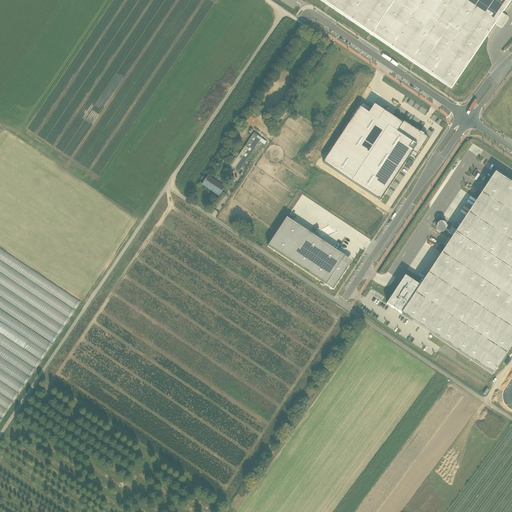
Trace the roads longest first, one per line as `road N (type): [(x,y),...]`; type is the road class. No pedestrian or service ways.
road 1 (track): [(284,10),(0,433)]
road 2 (unclassified): [(511,419),(166,186)]
road 3 (residential): [(310,12),(467,117)]
